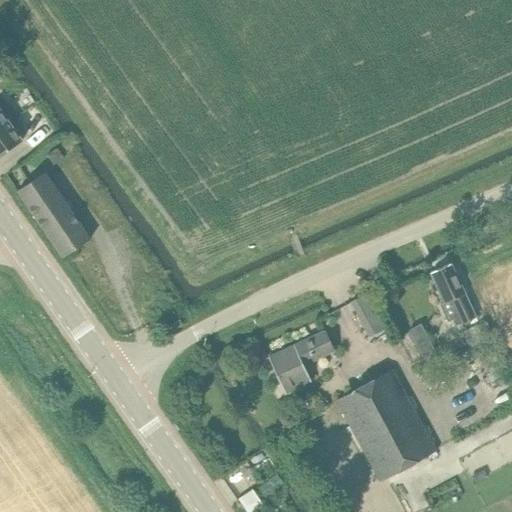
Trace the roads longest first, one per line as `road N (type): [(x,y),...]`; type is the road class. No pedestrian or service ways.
road 1 (unclassified): [(120,383),(196,333),(511,188)]
road 2 (secondary): [(120,383),(0,212)]
road 3 (secondary): [(211,511),(120,383)]
